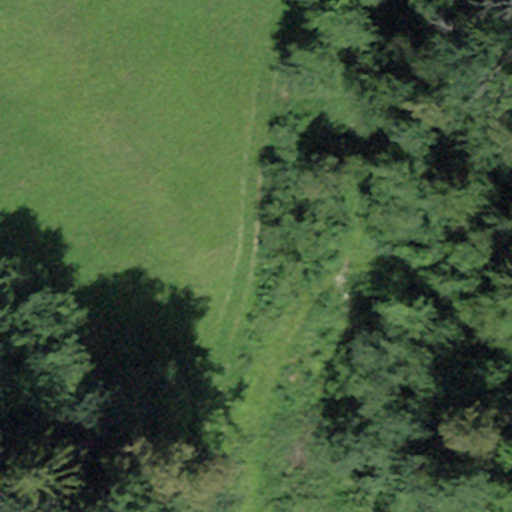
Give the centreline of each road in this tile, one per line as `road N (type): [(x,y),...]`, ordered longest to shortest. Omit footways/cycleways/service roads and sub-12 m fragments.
road 1 (track): [(253,510),(210,402),(251,234),(267,84),(288,0)]
road 2 (track): [(253,511),(254,423),(283,321),(301,294),(374,262),(411,278),(511,350)]
